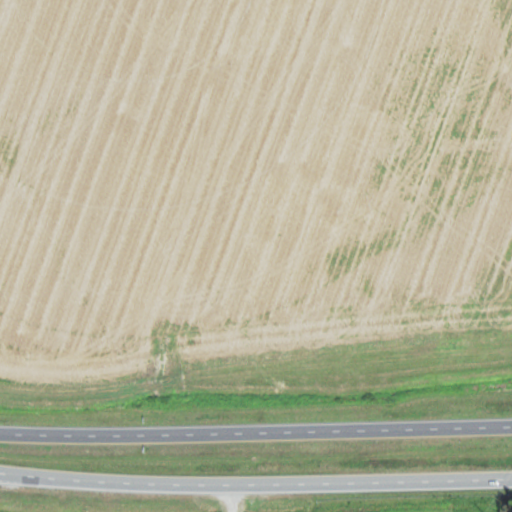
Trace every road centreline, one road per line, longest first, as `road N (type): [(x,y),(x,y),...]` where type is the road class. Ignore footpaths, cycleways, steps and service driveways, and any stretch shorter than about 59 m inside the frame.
road 1 (trunk): [(0,470),(187,483),(511,477)]
road 2 (trunk): [(511,424),(0,432)]
